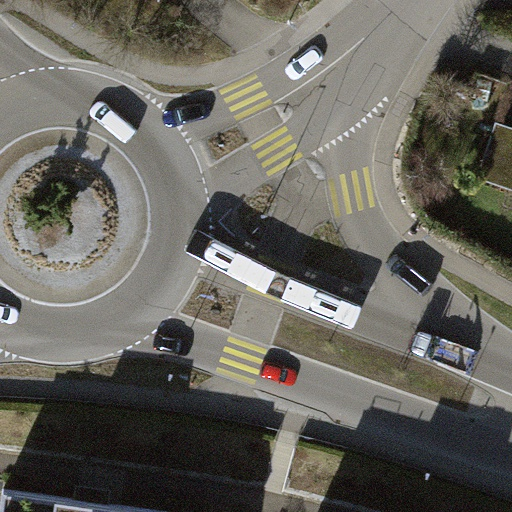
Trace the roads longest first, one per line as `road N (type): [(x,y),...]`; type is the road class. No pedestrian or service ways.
road 1 (secondary): [(108,326),(244,361),(433,425),(511,424)]
road 2 (residential): [(454,349),(349,194),(341,127),(350,62)]
road 3 (secondary): [(454,349),(178,246)]
road 4 (residential): [(350,62),(261,124),(172,171)]
road 5 (secondary): [(172,171),(151,137),(120,113),(82,100),(43,100)]
